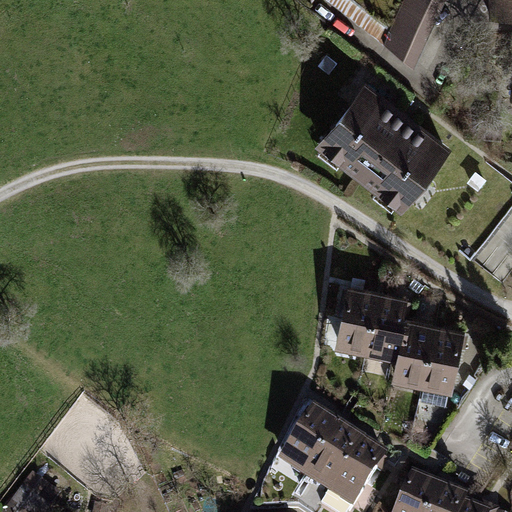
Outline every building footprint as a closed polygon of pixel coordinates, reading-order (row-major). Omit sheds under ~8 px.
[(330,0),(384,41),(390,29),(351,0),(330,0)] [(351,0),(390,29),(405,0),(351,0)] [(446,0),(405,0),(390,29),(384,41),(413,69),(446,0)] [(511,0),(489,0),(490,22),(511,21),(511,0)] [(327,55),(318,66),(329,74),(337,62),(327,55)] [(408,116),(366,84),(319,145),(407,212),(453,151),(408,116)] [(480,124),(479,139),(502,141),(503,126),(480,124)] [(477,171),(468,183),(480,191),(488,179),(477,171)] [(424,286),(415,280),(410,287),(419,294),(424,286)] [(335,348),(362,353),(375,291),(348,285),(335,348)] [(362,353),(396,360),(404,319),(408,297),(375,291),(362,353)] [(404,319),(396,360),(391,381),(421,387),(433,325),(404,319)] [(464,331),(433,325),(421,387),(451,393),(464,331)] [(314,409),(279,462),(304,478),(339,425),(314,409)] [(365,441),(339,425),(304,478),(331,495),(365,441)] [(352,511),(388,456),(365,441),(331,495),(325,504),(336,511),(352,511)] [(48,511),(61,493),(32,473),(3,511),(26,511),(48,511)] [(429,511),(440,487),(412,475),(396,511),(429,511)] [(465,498),(440,487),(429,511),(459,511),(463,502),(465,498)] [(116,511),(119,498),(96,494),(92,511),(108,511),(109,511),(115,511),(116,511)] [(486,511),(463,502),(459,511),(486,511)]
